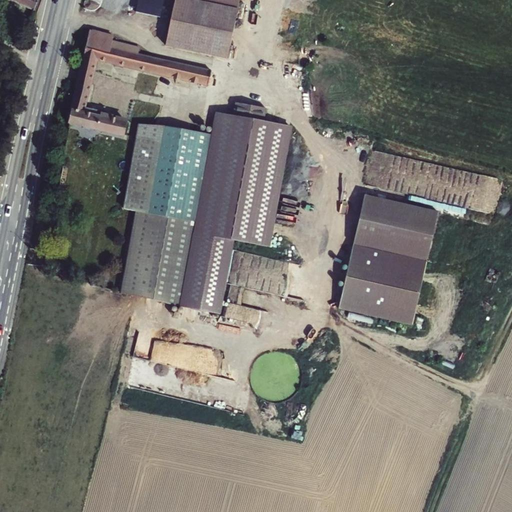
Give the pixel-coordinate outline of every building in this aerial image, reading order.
[(11,0),(34,10),(37,0),(11,0)] [(228,50),(237,0),(174,0),(167,39),(228,50)] [(88,30),(76,78),(89,81),(94,59),(205,81),(207,67),(159,57),(141,53),(128,50),(130,43),(112,37),(112,33),(88,30)] [(142,47),(130,43),(128,50),(141,53),(142,47)] [(84,103),(89,81),(76,78),(64,123),(68,124),(122,135),(126,118),(108,114),(108,112),(100,110),(101,107),(84,103)] [(208,130),(161,121),(138,119),(122,206),(134,208),(119,290),(182,303),(218,310),(231,236),(265,242),(286,121),(260,116),(263,104),(232,98),(230,111),(212,108),(208,130)] [(364,198),(353,243),(427,259),(437,214),(364,198)] [(353,243),(338,311),(412,327),(427,259),(353,243)] [(281,351),(279,351),(277,351),(275,351),(273,351),(272,351),(270,351),(268,352),(266,353),(265,353),(263,354),(261,355),(260,356),(259,357),(257,359),(256,360),(255,362),(254,363),(253,365),(252,366),(252,368),(251,370),(251,371),(250,373),(250,375),(250,377),(250,379),(250,380),(250,382),(251,384),(251,385),(252,387),(253,389),(254,391),(255,392),(256,394),(257,395),(258,396),(260,397),(261,398),(263,399),(264,400),(266,401),(268,402),(269,402),(271,402),(273,403),(275,403),(277,403),(278,403),(280,402),(282,402),(284,402),(285,401),(287,400),(289,400),(290,399),(292,397),(293,396),(294,395),(296,394),(297,392),(298,391),(299,389),(300,388),(300,386),(301,384),(301,383),(302,381),(302,379),(302,377),(302,375),(302,373),(301,372),(301,370),(300,368),(300,366),(299,365),(298,363),(297,362),(296,360),(295,359),(293,358),(292,356),(291,355),(289,355),(288,354),(286,353),(284,352),(282,352),(281,351)]
